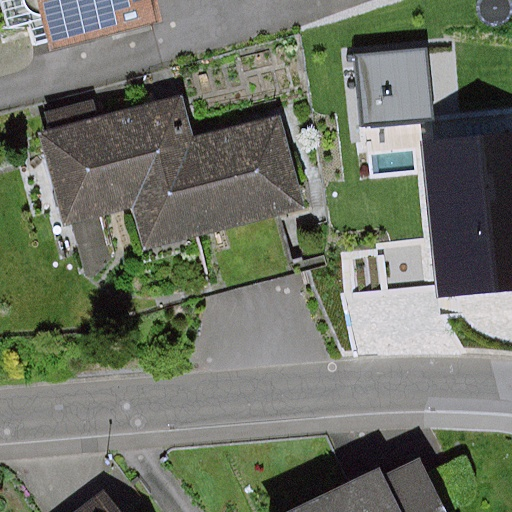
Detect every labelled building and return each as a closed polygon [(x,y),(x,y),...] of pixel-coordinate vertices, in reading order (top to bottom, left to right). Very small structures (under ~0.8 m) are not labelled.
[(0,0),(8,29),(29,23),(36,47),(48,44),(51,52),(164,22),(157,0),(0,0)] [(426,49),(354,56),(361,128),(434,121),(426,49)] [(184,97),(41,135),(65,227),(133,209),(144,253),(306,210),(282,117),(195,139),(184,97)] [(511,292),(511,135),(423,144),(438,300),(511,292)] [(385,475),(382,469),(293,511),(447,511),(421,458),(385,475)] [(120,511),(106,494),(82,511),(120,511)]
